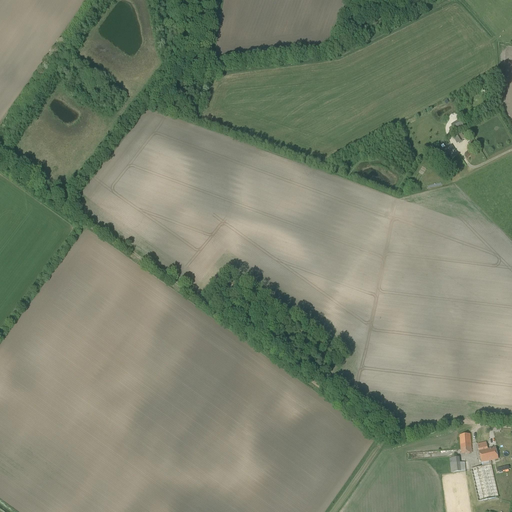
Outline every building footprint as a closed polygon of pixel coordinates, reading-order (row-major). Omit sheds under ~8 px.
[(459,144),(463,141),(463,140),(465,139),(461,133),(453,138),(457,144),(458,143),(459,144)] [(452,144),(448,146),(449,147),(446,149),(446,148),(442,150),(448,159),(457,153),(452,144)] [(461,454),(472,453),(470,435),(459,436),(461,454)] [(488,450),(486,443),(478,445),(483,467),(471,470),(478,502),(498,498),(490,461),(498,460),(496,448),(488,450)] [(460,463),(459,458),(449,458),(451,472),(465,471),(464,462),(460,463)]
